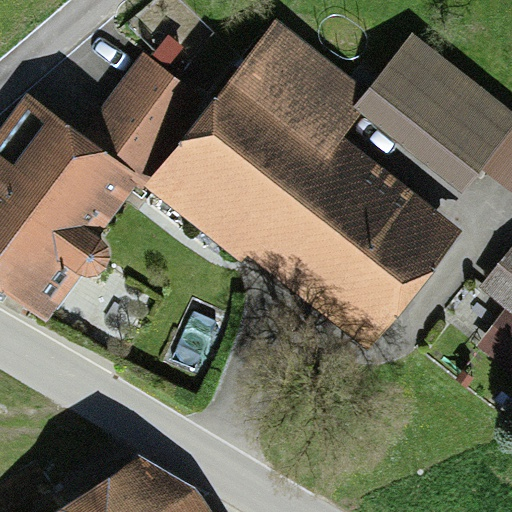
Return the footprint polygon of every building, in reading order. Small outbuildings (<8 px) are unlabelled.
[(201,133),(161,183),(361,340),(448,230),(332,138),(357,108),(453,183),(474,156),(511,185),(511,119),(407,37),(360,96),(281,33),(201,133)] [(149,58),(95,132),(141,165),(195,91),(149,58)] [(125,177),(33,101),(0,141),(0,280),(43,315),(104,241),(85,226),(125,177)] [(511,264),(480,302),(511,328),(511,264)] [(179,511),(148,460),(63,511),(179,511)]
